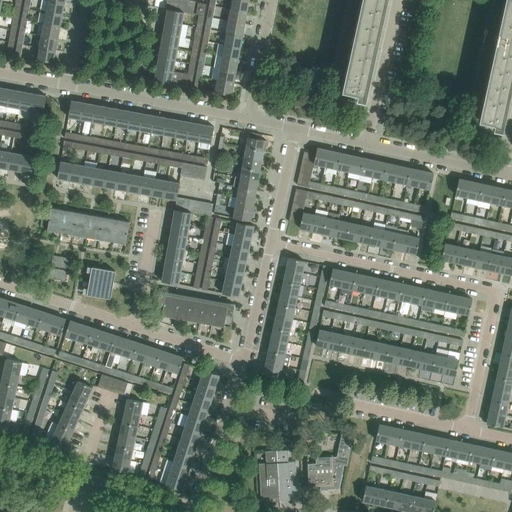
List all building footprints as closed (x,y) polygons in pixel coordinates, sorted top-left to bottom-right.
[(62,15),(64,3),(48,0),(46,12),(62,15)] [(179,0),(178,11),(184,12),(186,0),(179,0)] [(189,0),(186,0),(184,12),(190,13),(192,1),(189,0)] [(247,12),(249,0),(231,0),(230,9),(247,12)] [(362,0),(343,91),(358,94),(357,99),(366,101),(365,101),(366,96),(364,95),(384,0),(362,0)] [(501,125),(511,72),(511,0),(505,0),(480,121),(495,124),(494,129),(493,129),(502,131),(503,125),(501,125)] [(192,1),(190,13),(196,15),(198,2),(192,1)] [(198,2),(196,15),(198,15),(204,16),(206,4),(198,2)] [(167,9),(165,21),(182,24),(184,12),(178,11),(172,10),(167,9)] [(245,24),(247,12),(230,9),(228,21),(245,24)] [(60,27),(62,15),(46,12),(43,24),(60,27)] [(165,21),(163,33),(180,36),(182,24),(165,21)] [(243,36),(245,24),(228,21),(226,33),(243,36)] [(43,24),(41,35),(58,38),(60,27),(43,24)] [(180,36),(163,33),(161,45),(177,48),(180,36)] [(240,47),(243,36),(226,33),(224,44),(240,47)] [(56,50),(58,38),(41,35),(39,47),(56,50)] [(238,59),(240,47),(224,44),(222,56),(238,59)] [(161,45),(159,57),(175,60),(177,48),(161,45)] [(53,62),(56,50),(39,47),(37,59),(53,62)] [(236,71),(238,59),(222,56),(219,68),(236,71)] [(175,60),(159,57),(156,69),(173,72),(173,71),(175,60)] [(234,83),(236,71),(219,68),(217,80),(234,83)] [(187,80),(185,86),(185,87),(191,87),(191,88),(193,76),(188,75),(188,74),(173,71),(173,72),(156,69),(154,81),(171,84),(172,80),(175,81),(175,82),(180,82),(181,79),(187,80)] [(234,83),(217,80),(215,92),(232,95),(234,83)] [(11,89),(0,87),(0,104),(8,106),(11,89)] [(23,91),(11,89),(8,106),(20,108),(23,91)] [(34,94),(23,91),(20,108),(31,110),(34,94)] [(31,110),(43,112),(46,96),(34,94),(31,110)] [(68,117),(80,119),(83,102),(71,100),(68,117)] [(95,105),(83,102),(80,119),(92,121),(95,105)] [(107,107),(95,105),(92,121),(104,124),(107,107)] [(119,109),(107,107),(104,124),(116,126),(119,109)] [(131,111),(119,109),(116,126),(128,128),(131,111)] [(143,113),(131,111),(128,128),(139,130),(143,113)] [(154,116),(143,113),(139,130),(151,132),(154,116)] [(166,118),(154,116),(151,132),(163,134),(166,118)] [(178,120),(166,118),(163,134),(175,137),(178,120)] [(190,122),(178,120),(175,137),(187,139),(190,122)] [(202,124),(190,122),(187,139),(199,141),(202,124)] [(214,126),(202,124),(199,141),(211,143),(214,126)] [(246,144),(246,147),(264,150),(264,146),(266,147),(267,146),(268,142),(267,141),(265,140),(266,140),(260,139),(261,134),(249,132),(248,137),(246,144)] [(0,146),(0,167),(8,169),(11,152),(12,146),(0,144),(0,146)] [(246,147),(244,157),(262,160),(264,150),(246,147)] [(313,167),(312,170),(324,172),(325,166),(329,150),(317,148),(316,154),(314,160),(313,167)] [(340,153),(329,150),(325,166),(337,169),(340,153)] [(303,158),(314,160),(316,154),(304,151),(303,158)] [(11,152),(8,169),(20,171),(23,155),(11,152)] [(337,169),(348,171),(352,155),(340,153),(337,169)] [(35,157),(23,155),(20,171),(32,173),(35,157)] [(364,158),(352,155),(348,171),(360,174),(364,158)] [(260,170),(262,160),(244,157),(242,167),(260,170)] [(303,158),(301,165),(313,167),(314,160),(303,158)] [(360,174),(372,176),(375,161),(364,158),(360,174)] [(57,178),(69,180),(72,163),(60,161),(57,178)] [(387,163),(375,161),(372,176),(383,179),(387,163)] [(180,175),(186,176),(189,163),(183,162),(182,168),(180,175)] [(69,180),(81,182),(84,166),(72,163),(69,180)] [(195,164),(189,163),(186,176),(192,177),(195,164)] [(383,179),(395,181),(399,166),(387,163),(383,179)] [(192,177),(198,178),(201,166),(195,164),(192,177)] [(311,174),(313,167),(301,165),(300,171),(311,174)] [(81,182),(93,184),(96,168),(84,166),(81,182)] [(207,167),(201,166),(198,178),(204,180),(207,167)] [(410,168),(399,166),(395,181),(407,184),(410,168)] [(242,167),(240,177),(258,180),(260,170),(242,167)] [(93,184),(105,187),(108,170),(96,168),(93,184)] [(407,184),(418,186),(422,171),(410,168),(407,184)] [(105,187),(117,189),(120,172),(108,170),(105,187)] [(300,171),(298,178),(310,180),(311,174),(300,171)] [(434,173),(422,171),(418,186),(430,189),(434,173)] [(117,189),(129,191),(132,174),(120,172),(117,189)] [(129,191),(141,193),(144,176),(132,174),(129,191)] [(310,182),(317,183),(318,175),(311,174),(310,180),(310,182)] [(141,193),(153,195),(156,179),(144,176),(141,193)] [(258,180),(240,177),(235,176),(233,186),(238,187),(256,190),(258,180)] [(308,187),(310,182),(310,180),(298,178),(297,184),(308,187)] [(153,195),(165,197),(168,181),(156,179),(153,195)] [(470,181),(459,179),(454,199),(466,201),(470,181)] [(176,200),(177,197),(179,183),(168,181),(165,197),(176,200)] [(466,201),(466,203),(477,206),(482,184),(470,181),(466,201)] [(477,206),(489,209),(490,202),(494,186),(482,184),(477,206)] [(490,202),(502,204),(505,189),(494,186),(490,202)] [(254,200),(256,190),(238,187),(237,197),(254,200)] [(296,188),(294,195),(306,198),(306,196),(308,191),(296,188)] [(502,204),(511,206),(511,190),(505,189),(502,204)] [(308,191),(306,196),(318,199),(319,193),(308,191)] [(318,199),(330,201),(331,196),(319,193),(318,199)] [(294,195),(293,202),(305,204),(306,198),(294,195)] [(331,196),(330,201),(341,204),(343,199),(331,196)] [(183,198),(177,197),(176,200),(175,209),(181,210),(183,198)] [(253,210),(254,200),(237,197),(235,207),(253,210)] [(390,205),(391,199),(380,197),(378,202),(390,205)] [(181,210),(187,212),(189,199),(183,198),(181,210)] [(195,200),(189,199),(187,212),(191,212),(193,213),(195,200)] [(341,204),(353,207),(354,201),(343,199),(341,204)] [(402,207),(403,202),(391,199),(390,205),(402,207)] [(201,201),(195,200),(193,213),(199,214),(201,201)] [(207,202),(201,201),(199,214),(205,215),(207,202)] [(354,201),(353,207),(365,209),(366,204),(354,201)] [(213,203),(207,202),(205,215),(208,215),(211,216),(213,203)] [(293,202),(292,208),(303,211),(305,204),(293,202)] [(413,210),(414,204),(403,202),(402,207),(413,210)] [(365,209),(376,212),(378,206),(366,204),(365,209)] [(425,212),(426,207),(414,204),(413,210),(425,212)] [(376,212),(388,214),(389,209),(378,206),(376,212)] [(67,210),(62,209),(51,207),(47,230),(73,234),(77,212),(67,210)] [(235,207),(233,218),(251,221),(253,210),(235,207)] [(292,208),(290,215),(302,217),(303,212),(303,211),(292,208)] [(175,209),(173,221),(189,224),(191,212),(187,212),(181,210),(175,209)] [(389,209),(388,214),(400,217),(401,211),(389,209)] [(400,217),(411,219),(412,214),(401,211),(400,217)] [(88,214),(77,212),(73,234),(100,239),(104,217),(93,215),(88,214)] [(311,231),(315,215),(303,212),(302,217),(300,224),(300,228),(311,231)] [(326,217),(323,233),(334,236),(338,220),(339,214),(328,212),(326,217)] [(464,215),(451,212),(450,218),(463,221),(464,215)] [(412,214),(411,219),(423,222),(424,216),(412,214)] [(289,222),(300,224),(302,217),(290,215),(289,222)] [(311,231),(323,233),(326,217),(315,215),(311,231)] [(114,219),(104,217),(100,239),(126,244),(130,221),(119,220),(114,219)] [(486,220),(475,217),(473,223),(485,225),(486,220)] [(334,236),(346,238),(350,223),(338,220),(334,236)] [(497,228),(498,223),(486,220),(485,225),(497,228)] [(170,233),(187,236),(189,224),(173,221),(170,233)] [(251,237),(254,225),(237,222),(235,234),(251,237)] [(461,224),(449,222),(448,227),(460,230),(461,224)] [(361,225),(350,223),(346,238),(358,241),(361,225)] [(510,225),(498,223),(497,228),(508,231),(510,225)] [(461,224),(460,230),(471,232),(473,227),(461,224)] [(358,241),(369,243),(373,228),(361,225),(358,241)] [(473,227),(471,232),(483,235),(484,229),(473,227)] [(384,230),(373,228),(369,243),(381,246),(384,230)] [(484,229),(483,235),(495,237),(496,232),(484,229)] [(381,246),(393,248),(396,233),(384,230),(381,246)] [(496,232),(495,237),(506,240),(507,234),(496,232)] [(170,233),(168,245),(185,248),(187,236),(170,233)] [(408,235),(396,233),(393,248),(404,251),(408,235)] [(249,249),(251,237),(235,234),(232,245),(249,249)] [(404,251),(416,253),(419,238),(408,235),(404,251)] [(445,243),(441,259),(453,262),(456,246),(445,243)] [(168,245),(166,257),(183,260),(185,248),(168,245)] [(232,245),(230,257),(246,261),(249,249),(232,245)] [(453,262),(464,264),(468,248),(456,246),(453,262)] [(468,248),(464,264),(476,267),(480,251),(468,248)] [(491,253),(488,269),(499,272),(503,256),(504,251),(492,248),(491,253)] [(476,267),(488,269),(491,253),(480,251),(476,267)] [(499,272),(511,274),(511,269),(511,257),(503,256),(499,272)] [(166,257),(164,269),(181,272),(183,260),(166,257)] [(244,273),(246,261),(230,257),(227,269),(244,273)] [(289,258),(286,269),(302,273),(305,261),(289,258)] [(323,265),(321,277),(326,278),(329,266),(323,265)] [(110,298),(110,295),(115,271),(99,268),(92,267),(88,294),(110,298)] [(341,287),(344,271),(332,268),(329,284),(341,287)] [(164,269),(162,281),(178,284),(181,272),(164,269)] [(227,269),(225,281),(241,285),(244,273),(227,269)] [(286,269),(284,281),(300,284),(302,273),(286,269)] [(352,289),(356,273),(344,271),(341,287),(339,292),(351,294),(352,289)] [(364,292),(367,276),(356,273),(352,289),(364,292)] [(376,294),(379,278),(367,276),(364,292),(376,294)] [(321,277),(318,288),(324,290),(326,278),(321,277)] [(387,297),(391,281),(379,278),(376,294),(387,297)] [(239,297),(241,285),(225,281),(222,293),(239,297)] [(284,281),(281,292),(297,296),(300,284),(284,281)] [(399,299),(402,284),(391,281),(387,297),(399,299)] [(414,286),(402,284),(399,299),(410,302),(414,286)] [(422,304),(426,289),(414,286),(410,302),(422,304)] [(324,290),(318,288),(316,300),(321,301),(324,290)] [(422,304),(421,310),(432,313),(434,307),(437,291),(426,289),(422,304)] [(160,290),(158,301),(164,302),(162,315),(224,327),(227,314),(232,315),(234,304),(228,303),(228,306),(166,294),(166,292),(160,290)] [(445,309),(449,294),(437,291),(434,307),(445,309)] [(281,292),(279,304),(294,308),(297,296),(281,292)] [(460,296),(449,294),(445,309),(457,312),(460,296)] [(457,312),(469,314),(472,299),(460,296),(457,312)] [(9,300),(0,297),(0,314),(4,316),(9,300)] [(9,300),(4,316),(16,319),(21,304),(9,300)] [(316,300),(313,312),(319,313),(321,301),(316,300)] [(32,308),(21,304),(16,319),(27,323),(32,308)] [(279,304),(276,316),(292,319),(294,308),(279,304)] [(43,312),(32,308),(27,323),(38,327),(43,312)] [(372,310),(371,316),(382,318),(384,313),(372,310)] [(55,315),(43,312),(38,327),(50,330),(55,315)] [(316,324),(319,313),(313,312),(311,323),(316,324)] [(334,318),(345,320),(347,315),(335,312),(334,318)] [(66,319),(55,315),(50,330),(61,334),(66,319)] [(345,320),(357,323),(358,317),(347,315),(345,320)] [(395,315),(394,321),(406,323),(407,318),(395,315)] [(276,316),(274,327),(289,331),(292,319),(276,316)] [(369,325),(370,320),(358,317),(357,323),(369,325)] [(70,320),(65,336),(76,339),(81,324),(70,320)] [(369,325),(380,328),(382,322),(370,320),(369,325)] [(419,321),(417,326),(429,329),(430,323),(419,321)] [(392,330),(393,325),(382,322),(380,328),(392,330)] [(311,323),(308,335),(313,336),(316,324),(311,323)] [(92,328),(81,324),(76,339),(87,343),(92,328)] [(392,330),(404,333),(405,327),(393,325),(392,330)] [(442,326),(441,331),(452,334),(454,328),(442,326)] [(274,327),(271,339),(287,342),(289,331),(274,327)] [(404,333),(415,335),(416,330),(405,327),(404,333)] [(92,328),(87,343),(93,345),(91,351),(97,353),(99,347),(104,331),(92,328)] [(464,336),(465,331),(454,328),(452,334),(464,336)] [(316,345),(327,348),(331,332),(319,329),(316,345)] [(415,335),(427,338),(428,332),(416,330),(415,335)] [(10,335),(0,331),(0,337),(9,340),(10,335)] [(115,335),(104,331),(99,347),(110,350),(115,335)] [(342,335),(331,332),(327,348),(339,350),(342,335)] [(439,340),(440,335),(428,332),(427,338),(439,340)] [(10,335),(9,340),(20,344),(22,339),(10,335)] [(110,350),(105,366),(111,367),(116,352),(121,354),(126,339),(115,335),(110,350)] [(308,335),(305,347),(311,348),(313,336),(308,335)] [(339,350),(351,353),(354,337),(342,335),(339,350)] [(439,340),(450,343),(451,338),(440,335),(439,340)] [(366,340),(354,337),(351,353),(362,355),(366,340)] [(463,340),(451,338),(450,343),(462,346),(463,340)] [(33,342),(22,339),(20,344),(31,348),(33,342)] [(138,342),(126,339),(121,354),(133,358),(138,342)] [(271,339),(269,351),(284,354),(286,347),(289,348),(290,343),(287,342),(271,339)] [(362,355),(374,358),(377,342),(366,340),(362,355)] [(44,346),(33,342),(31,348),(43,352),(44,346)] [(149,346),(138,342),(133,358),(144,361),(149,346)] [(389,345),(377,342),(374,358),(385,360),(389,345)] [(511,343),(505,342),(502,354),(511,355),(511,343)] [(385,360),(397,363),(401,347),(389,345),(385,360)] [(44,346),(43,352),(54,355),(56,350),(44,346)] [(160,350),(149,346),(144,361),(155,365),(160,350)] [(308,359),(311,348),(305,347),(303,358),(308,359)] [(412,350),(401,347),(397,363),(409,365),(412,350)] [(172,354),(160,350),(155,365),(167,369),(172,354)] [(409,365),(420,368),(424,352),(412,350),(409,365)] [(71,355),(60,351),(58,357),(69,360),(71,355)] [(269,351),(266,362),(282,366),(288,367),(290,355),(284,354),(269,351)] [(435,355),(424,352),(420,368),(432,370),(435,355)] [(183,357),(172,354),(167,369),(178,373),(183,357)] [(511,355),(502,354),(500,365),(511,367),(511,355)] [(81,364),(82,359),(71,355),(69,360),(81,364)] [(432,370),(444,373),(447,357),(435,355),(432,370)] [(444,373),(455,376),(459,360),(447,357),(444,373)] [(303,358),(300,370),(306,371),(308,359),(303,358)] [(22,362),(11,360),(6,359),(4,371),(19,374),(22,362)] [(94,362),(82,359),(81,364),(92,368),(94,362)] [(103,371),(105,366),(94,362),(92,368),(103,371)] [(279,377),(282,366),(266,362),(263,374),(279,377)] [(181,374),(186,376),(190,365),(184,363),(181,374)] [(511,367),(500,365),(497,377),(511,380),(511,367)] [(116,370),(105,366),(103,371),(115,375),(116,370)] [(44,367),(40,379),(45,380),(49,369),(44,367)] [(203,369),(200,381),(216,386),(220,374),(203,369)] [(128,373),(116,370),(115,375),(126,379),(128,373)] [(303,383),(306,371),(300,370),(298,382),(303,383)] [(19,374),(4,371),(3,375),(1,382),(17,386),(19,374)] [(53,371),(49,382),(54,384),(58,372),(53,371)] [(137,382),(139,377),(128,373),(126,379),(137,382)] [(97,386),(104,388),(108,376),(101,374),(97,386)] [(186,376),(181,374),(177,386),(182,388),(186,376)] [(104,388),(110,390),(114,378),(108,376),(104,388)] [(150,381),(139,377),(137,382),(149,386),(150,381)] [(511,383),(511,380),(497,377),(494,389),(510,392),(511,383)] [(110,390),(117,393),(121,380),(114,378),(110,390)] [(41,392),(45,380),(40,379),(36,390),(41,392)] [(117,393),(123,395),(127,382),(121,380),(117,393)] [(73,391),(88,398),(92,387),(78,381),(73,391)] [(162,384),(150,381),(149,386),(160,390),(162,384)] [(212,398),(216,386),(200,381),(196,392),(212,398)] [(1,382),(0,387),(0,394),(14,397),(17,386),(1,382)] [(50,395),(54,384),(49,382),(45,393),(50,395)] [(171,393),(173,388),(162,384),(160,390),(171,393)] [(182,388),(177,386),(173,398),(178,399),(182,388)] [(494,389),(492,400),(508,404),(510,392),(494,389)] [(36,390),(32,401),(38,403),(41,392),(36,390)] [(86,402),(88,398),(73,391),(68,402),(83,409),(86,402)] [(196,392),(192,404),(208,409),(212,398),(196,392)] [(45,393),(41,404),(47,406),(50,395),(45,393)] [(14,397),(0,394),(0,406),(12,409),(14,397)] [(127,398),(125,410),(140,413),(143,402),(127,398)] [(178,399),(173,398),(169,409),(175,411),(178,399)] [(508,404),(492,400),(489,412),(505,415),(508,404)] [(34,414),(38,403),(32,401),(29,413),(34,414)] [(63,413),(78,420),(83,409),(68,402),(63,413)] [(43,418),(47,406),(41,404),(38,416),(43,418)] [(205,421),(208,409),(192,404),(188,415),(205,421)] [(0,406),(0,418),(9,421),(12,409),(0,406)] [(158,418),(163,420),(167,410),(162,408),(158,418)] [(175,411),(169,409),(166,421),(171,422),(175,411)] [(138,425),(140,413),(125,410),(124,414),(122,422),(138,425)] [(489,412),(487,423),(509,428),(511,417),(505,415),(489,412)] [(29,413),(25,424),(30,426),(34,414),(29,413)] [(73,431),(78,420),(63,413),(58,424),(73,431)] [(188,415),(185,427),(201,432),(205,421),(188,415)] [(38,416),(34,427),(39,429),(43,418),(38,416)] [(0,431),(7,432),(9,421),(0,418),(0,431)] [(159,431),(163,420),(158,418),(154,430),(159,431)] [(167,434),(171,422),(166,421),(162,432),(167,434)] [(122,422),(120,434),(135,437),(138,425),(122,422)] [(25,424),(21,435),(26,437),(30,426),(25,424)] [(53,435),(68,442),(73,431),(58,424),(53,435)] [(376,440),(387,442),(391,426),(379,424),(376,440)] [(402,429),(391,426),(387,442),(399,445),(402,429)] [(34,427),(30,438),(35,440),(39,429),(34,427)] [(197,444),(201,432),(185,427),(181,438),(197,444)] [(399,445),(410,447),(414,432),(402,429),(399,445)] [(156,443),(159,431),(154,430),(150,441),(156,443)] [(163,445),(167,434),(162,432),(158,444),(163,445)] [(425,434),(414,432),(410,447),(422,450),(425,434)] [(133,449),(135,437),(120,434),(117,445),(133,449)] [(306,462),(307,486),(308,487),(313,486),(320,486),(320,490),(339,488),(342,475),(344,465),(347,465),(353,436),(341,434),(337,456),(333,456),(333,455),(314,456),(315,461),(306,462)] [(422,450),(434,452),(437,437),(425,434),(422,450)] [(63,453),(68,442),(53,435),(48,446),(63,453)] [(449,439),(437,437),(434,452),(445,455),(449,439)] [(181,438),(177,450),(193,455),(197,444),(181,438)] [(456,462),(457,457),(460,442),(449,439),(445,455),(444,460),(456,462)] [(152,454),(156,443),(150,441),(146,453),(152,454)] [(472,444),(460,442),(457,457),(469,460),(472,444)] [(160,457),(163,445),(158,444),(154,455),(160,457)] [(469,460),(480,462),(484,447),(472,444),(469,460)] [(117,445),(115,457),(130,460),(133,449),(117,445)] [(495,449),(484,447),(480,462),(492,465),(495,449)] [(492,465),(503,467),(507,452),(495,449),(492,465)] [(189,467),(193,455),(177,450),(173,461),(189,467)] [(280,501),(280,500),(276,450),(265,451),(266,463),(259,463),(261,499),(279,498),(279,501),(280,501)] [(300,498),(299,486),(299,483),(297,483),(296,461),(288,461),(288,450),(276,450),(280,500),(300,498)] [(148,466),(152,454),(146,453),(143,464),(148,466)] [(156,468),(160,457),(154,455),(151,467),(156,468)] [(128,472),(130,460),(115,457),(112,469),(128,472)] [(173,461),(170,473),(186,478),(189,467),(173,461)] [(144,476),(148,466),(143,464),(139,474),(144,476)] [(370,465),(369,471),(380,473),(382,468),(370,465)] [(430,469),(419,466),(417,472),(429,474),(430,469)] [(441,477),(452,479),(453,474),(450,473),(451,468),(443,466),(442,471),(441,477)] [(152,479),(156,468),(151,467),(147,477),(150,478),(152,479)] [(453,474),(452,479),(464,482),(465,476),(466,471),(466,470),(455,467),(453,474)] [(380,473),(392,476),(393,470),(382,468),(380,473)] [(430,469),(429,474),(441,477),(442,471),(430,469)] [(392,476),(404,478),(405,473),(393,470),(392,476)] [(466,471),(465,476),(464,482),(475,484),(477,479),(473,478),(474,473),(466,471)] [(182,490),(186,478),(170,473),(166,484),(181,489),(182,490)] [(404,478),(415,481),(417,475),(405,473),(404,478)] [(415,481),(427,483),(428,478),(417,475),(415,481)] [(477,479),(475,484),(487,487),(488,481),(489,476),(481,475),(480,479),(477,479)] [(440,481),(428,478),(427,483),(438,486),(439,486),(440,481)] [(500,484),(488,481),(487,487),(499,489),(501,478),(500,484)] [(511,483),(511,480),(501,478),(499,489),(511,492),(511,486),(511,483)] [(362,501),(374,503),(377,488),(366,485),(362,501)] [(389,490),(377,488),(374,503),(386,506),(389,490)] [(386,506),(397,508),(401,493),(389,490),(386,506)] [(412,495),(401,493),(397,508),(409,511),(412,495)] [(409,511),(413,511),(420,511),(424,498),(412,495),(409,511)] [(420,511),(433,511),(436,500),(424,498),(420,511)]
